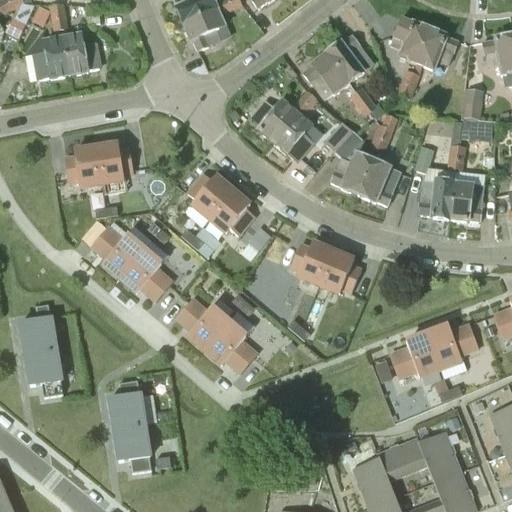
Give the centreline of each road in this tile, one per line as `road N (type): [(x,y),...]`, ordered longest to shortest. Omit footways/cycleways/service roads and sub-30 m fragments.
road 1 (residential): [(511,255),(425,252),(332,224),(249,172),(180,93)]
road 2 (residential): [(225,403),(50,254),(0,187)]
road 3 (residential): [(180,93),(228,81),(338,0)]
road 4 (residential): [(0,121),(180,93)]
